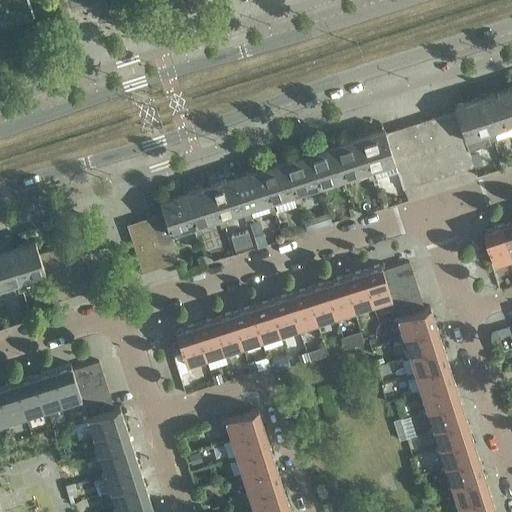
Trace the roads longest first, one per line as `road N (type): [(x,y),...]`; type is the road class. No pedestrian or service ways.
road 1 (tertiary): [(0,190),(511,25)]
road 2 (tertiary): [(409,0),(0,131)]
road 3 (residential): [(118,311),(428,212)]
road 4 (residential): [(309,511),(267,377),(152,414)]
road 5 (residential): [(511,470),(461,313)]
road 6 (residential): [(0,349),(118,311)]
